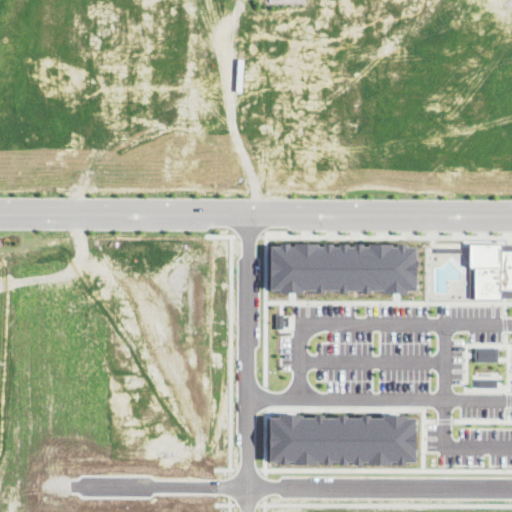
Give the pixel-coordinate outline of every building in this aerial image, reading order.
[(511,243),(470,243),(470,298),(503,299),(503,297),(511,297),(511,243)] [(272,244),(272,291),(416,292),(416,245),(272,244)] [(475,346),(475,361),(499,362),(498,346),(475,346)] [(477,378),(477,387),(497,387),(497,378),(477,378)] [(271,416),(270,462),(418,464),(416,415),(271,416)]
